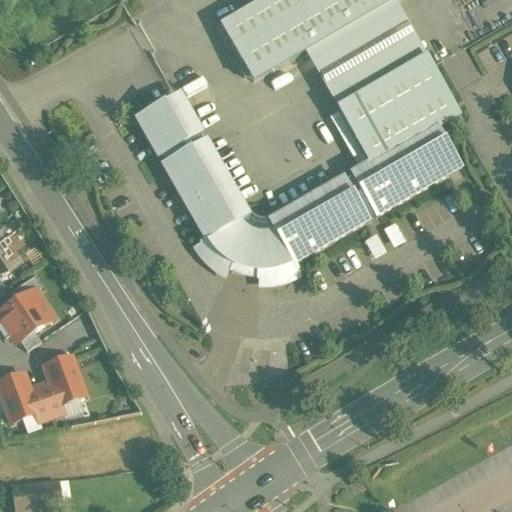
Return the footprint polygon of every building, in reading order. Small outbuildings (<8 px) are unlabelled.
[(268,0),(219,28),(253,87),(305,57),(395,5),(403,0),(268,0)] [(426,60),(395,5),(305,57),(337,111),(426,60)] [(201,138),(178,99),(173,102),(173,103),(138,123),(160,162),(161,161),(165,168),(164,169),(206,242),(200,246),(201,248),(202,247),(205,251),(208,255),(212,260),(217,265),(222,268),(230,273),(229,275),(231,276),(232,273),(257,279),(257,283),(259,283),(259,281),(265,281),(274,280),(281,278),(287,276),(296,272),(297,274),(299,273),(295,266),(368,224),(368,223),(375,219),(375,220),(460,171),(446,146),(445,146),(437,131),(457,120),(457,121),(460,119),(426,60),(337,111),(370,169),(352,179),(353,180),(345,184),(345,183),(271,226),(268,221),(264,222),(261,222),(259,222),(257,221),(255,220),(254,218),(253,217),(247,220),(205,145),(203,146),(199,139),(201,138)] [(405,245),(395,227),(384,234),(394,251),(405,245)] [(386,256),(376,238),(365,245),(375,263),(386,256)] [(15,299),(38,289),(35,282),(12,292),(15,299)] [(35,292),(0,315),(0,323),(17,349),(56,322),(35,292)] [(47,387),(40,389),(49,416),(88,403),(73,360),(41,371),(47,387)] [(26,375),(0,383),(0,402),(10,430),(49,416),(40,389),(32,391),(26,375)] [(63,511),(60,487),(12,493),(14,511),(63,511)]
